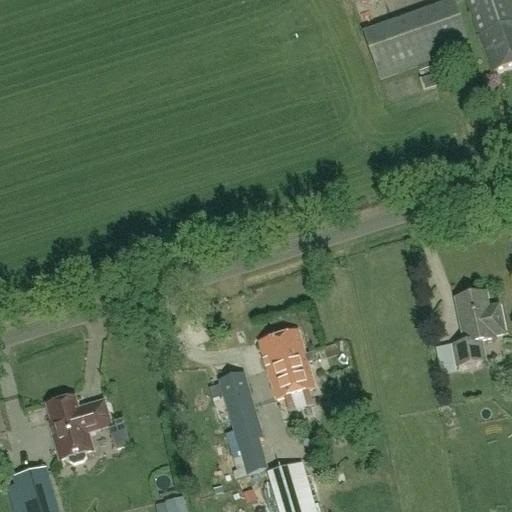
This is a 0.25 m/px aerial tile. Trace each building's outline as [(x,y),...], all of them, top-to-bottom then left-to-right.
[(352,0),(353,5),(371,10),(380,0),(352,0)] [(511,0),(466,0),(481,46),(482,45),(491,73),(511,66),(511,0)] [(365,33),(381,81),(469,50),(453,2),(365,33)] [(422,92),(447,86),(443,74),(419,81),(422,92)] [(457,372),(484,367),(479,343),(494,340),(493,338),(504,336),(499,308),(488,310),(486,295),(456,300),(465,347),(453,349),(457,372)] [(315,390),(298,332),(259,344),(275,401),(315,390)] [(243,375),(219,382),(247,478),(267,472),(258,439),(261,438),(243,375)] [(64,461),(74,467),(83,465),(89,454),(93,454),(88,435),(110,429),(104,404),(78,411),(75,399),(47,407),(51,424),(50,425),(60,462),(64,461)] [(314,511),(300,465),(268,475),(279,511),(314,511)] [(56,511),(44,469),(15,478),(24,511),(56,511)] [(184,511),(181,499),(167,503),(168,511),(184,511)]
